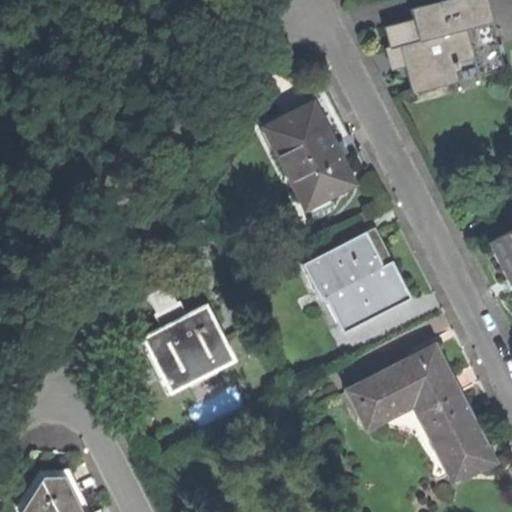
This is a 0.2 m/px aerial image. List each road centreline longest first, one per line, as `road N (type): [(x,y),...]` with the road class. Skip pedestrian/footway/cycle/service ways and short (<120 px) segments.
road 1 (residential): [(311,0),(511,389)]
road 2 (residential): [(276,0),(54,341)]
road 3 (residential): [(54,341),(138,511)]
